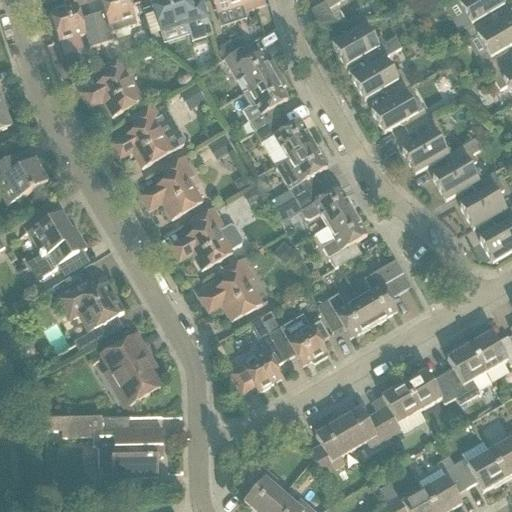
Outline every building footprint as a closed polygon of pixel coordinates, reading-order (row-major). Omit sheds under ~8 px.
[(134,22),(131,11),(127,0),(98,0),(102,13),(91,17),(100,46),(112,42),(108,30),(134,22)] [(149,0),(153,15),(159,34),(185,26),(188,38),(190,44),(212,37),(200,1),(189,4),(187,0),(149,0)] [(262,0),(210,0),(216,18),(242,9),(243,14),(264,7),(262,0)] [(321,0),(328,11),(346,1),(345,0),(321,0)] [(485,18),(503,8),(498,0),(464,0),(457,4),(466,20),(459,24),(470,42),(509,18),(491,29),(485,18)] [(75,7),(49,16),(58,45),(62,58),(82,52),(78,38),(84,36),(88,50),(100,46),(91,17),(80,21),(75,7)] [(505,52),(511,47),(511,22),(509,18),(470,42),(476,38),(485,53),(478,57),(489,75),(511,62),(505,52)] [(380,39),(373,42),(364,27),(331,46),(344,69),(362,59),(368,69),(350,79),(351,80),(401,50),(395,40),(384,46),(380,39)] [(224,61),(235,55),(229,45),(218,52),(224,61)] [(259,55),(252,59),(246,48),(235,55),(224,61),(222,62),(235,84),(239,81),(246,93),(242,96),(242,97),(278,76),(271,63),(265,66),(259,55)] [(384,61),(401,51),(401,50),(351,80),(364,103),(382,92),(388,102),(370,113),(404,93),(403,93),(409,89),(399,72),(393,76),(384,61)] [(129,80),(134,77),(122,57),(100,70),(106,80),(79,96),(88,112),(102,104),(111,120),(142,102),(129,80)] [(511,106),(511,64),(511,62),(489,75),(499,93),(506,89),(511,98),(511,105),(511,106)] [(280,91),(285,88),(278,76),(242,97),(249,109),(241,113),(254,135),(280,120),(274,109),(286,102),(280,91)] [(188,112),(204,103),(196,88),(179,97),(188,112)] [(418,105),(412,109),(404,93),(370,113),(383,136),(401,125),(407,136),(413,133),(435,120),(434,119),(428,123),(418,105)] [(2,107),(3,106),(0,98),(0,132),(11,128),(2,107)] [(136,131),(109,147),(118,163),(131,155),(141,172),(158,162),(172,154),(183,147),(185,142),(180,135),(175,134),(164,140),(153,122),(160,119),(153,108),(148,111),(134,119),(130,121),(136,131)] [(299,123),(286,130),(280,120),(254,135),(261,146),(273,139),(286,162),(287,163),(313,148),(299,123)] [(438,142),(445,138),(435,120),(413,133),(419,143),(401,154),(414,176),(443,160),(447,157),(438,142)] [(215,161),(232,152),(224,139),(208,148),(215,161)] [(471,157),(482,151),(476,141),(447,157),(443,160),(449,170),(431,180),(445,203),(492,176),(492,175),(477,183),(469,169),(475,165),(471,157)] [(286,162),(274,169),(288,193),(290,196),(294,203),(320,188),(314,177),(326,170),(313,148),(287,163),(286,162)] [(33,162),(26,167),(19,156),(0,166),(0,199),(6,209),(47,185),(33,162)] [(189,181),(194,178),(183,159),(160,172),(166,182),(139,198),(148,214),(161,206),(171,223),(203,204),(189,181)] [(492,176),(445,203),(471,188),(477,198),(459,209),(472,232),(511,208),(505,212),(496,197),(502,193),(492,176)] [(338,191),(326,198),(320,188),(294,203),(305,221),(309,223),(319,217),(326,230),(352,215),(338,191)] [(250,205),(260,200),(256,191),(246,196),(250,205)] [(492,265),(511,253),(511,208),(472,232),(490,221),(496,232),(478,242),(492,265)] [(229,227),(224,230),(213,210),(190,223),(196,233),(169,250),(178,265),(191,257),(201,274),(233,255),(231,252),(241,247),(242,242),(234,228),(229,227)] [(78,238),(75,240),(60,215),(27,234),(39,255),(37,256),(38,257),(31,261),(41,280),(50,274),(51,277),(52,276),(51,274),(56,271),(55,269),(86,251),(78,238)] [(354,245),(366,238),(352,215),(326,230),(334,243),(322,250),(334,271),(360,256),(354,245)] [(247,270),(256,265),(251,256),(220,274),(226,285),(199,301),(208,316),(221,308),(231,324),(262,305),(249,283),(253,280),(247,270)] [(371,293),(357,301),(357,302),(373,328),(396,314),(389,302),(400,296),(410,290),(409,288),(405,281),(404,280),(400,273),(399,272),(395,264),(384,270),(367,280),(364,281),(371,293)] [(86,337),(123,315),(105,285),(87,296),(81,286),(53,302),(67,325),(76,320),(86,337)] [(333,299),(316,309),(321,319),(331,336),(342,330),(349,342),(373,328),(357,302),(341,312),(333,299)] [(284,363),(269,337),(259,320),(248,327),(257,343),(265,355),(229,377),(242,397),(254,390),(257,395),(281,381),(274,370),(284,363)] [(273,320),(263,326),(269,337),(284,363),(294,357),(301,369),(311,364),(313,367),(328,359),(320,345),(328,340),(319,324),(309,330),(287,343),(279,331),(279,330),(273,320)] [(511,347),(507,339),(496,346),(491,336),(468,349),(485,376),(506,364),(509,369),(511,367),(511,347)] [(144,363),(149,360),(136,337),(99,359),(108,376),(103,378),(122,412),(160,390),(144,363)] [(468,349),(466,346),(462,346),(452,352),(451,355),(453,358),(445,363),(452,372),(441,378),(454,400),(455,400),(459,407),(476,397),(477,393),(471,384),(485,376),(468,349)] [(441,378),(430,384),(425,374),(403,387),(419,415),(441,402),(443,406),(454,400),(441,378)] [(42,385),(32,389),(36,399),(46,395),(42,385)] [(397,427),(419,415),(403,387),(380,400),(386,410),(375,416),(390,440),(401,434),(397,427)] [(375,416),(364,422),(359,413),(337,426),(353,453),(365,446),(369,452),(390,440),(375,416)] [(157,479),(157,453),(162,453),(161,431),(129,432),(129,420),(45,422),(45,434),(61,434),(61,440),(92,440),(92,449),(98,454),(98,471),(104,478),(111,478),(110,464),(125,464),(125,480),(157,479)] [(341,460),(353,453),(337,426),(314,439),(320,448),(309,455),(324,480),(345,468),(341,460)] [(511,433),(507,437),(510,442),(488,455),(504,482),(511,477),(511,433)] [(482,495),(504,482),(488,455),(466,468),(463,462),(452,468),(466,492),(476,485),(482,495)] [(445,480),(423,493),(433,511),(452,511),(461,507),(455,498),(466,492),(452,468),(448,460),(436,467),(445,480)] [(276,483),(273,481),(258,468),(240,489),(250,497),(243,506),(250,511),(271,511),(284,497),(272,487),(276,483)] [(433,511),(423,493),(401,506),(397,500),(387,507),(389,511),(433,511)] [(312,511),(299,500),(294,506),(284,497),(271,511),(312,511)]
